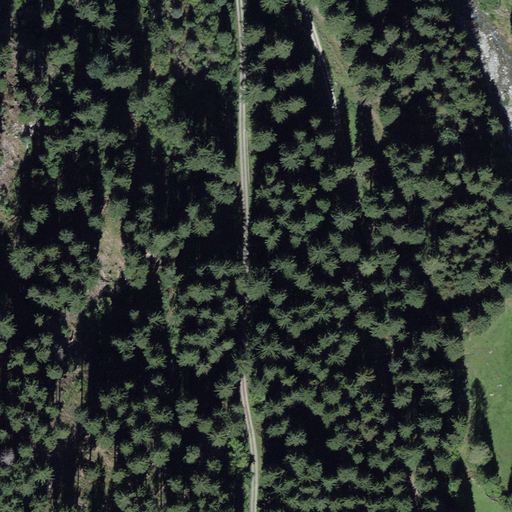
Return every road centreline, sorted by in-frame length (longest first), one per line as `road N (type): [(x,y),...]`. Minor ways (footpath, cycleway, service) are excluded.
road 1 (track): [(294,0),(338,162),(351,276),(420,511)]
road 2 (track): [(248,511),(237,388),(237,0)]
